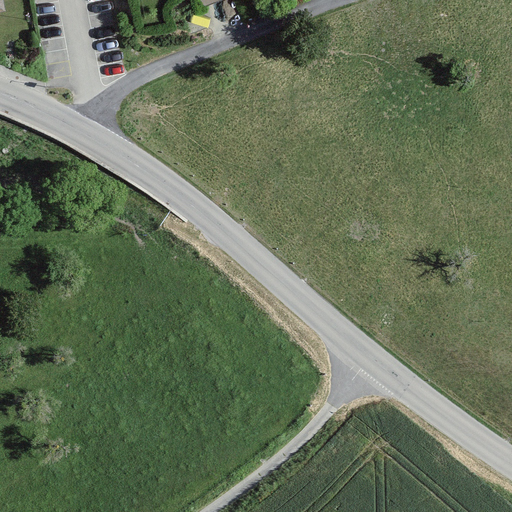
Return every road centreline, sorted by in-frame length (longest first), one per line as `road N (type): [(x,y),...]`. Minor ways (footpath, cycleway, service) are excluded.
road 1 (secondary): [(511,462),(371,357),(182,196),(79,132)]
road 2 (residential): [(79,132),(132,80),(337,0)]
road 3 (track): [(209,511),(298,443),(371,357)]
